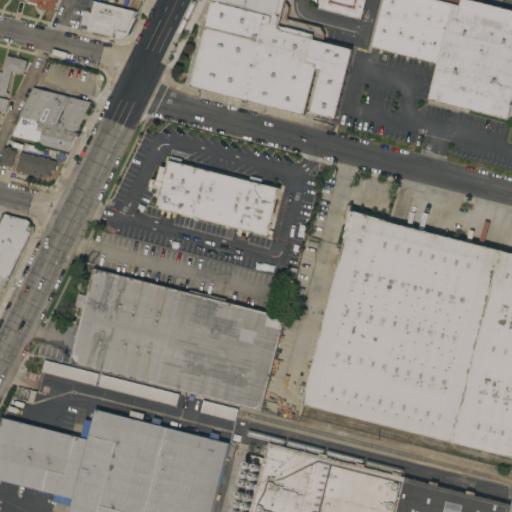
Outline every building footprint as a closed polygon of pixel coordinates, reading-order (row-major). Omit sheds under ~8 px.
[(41,8),(39,8),(38,7),(37,6),(36,5),(26,2),(26,0),(55,0),(53,10),(43,7),(41,8)] [(212,0),(284,0),(284,2),(286,2),(289,7),(287,18),(320,26),(325,34),(323,41),(352,49),(335,118),(310,112),(321,71),(315,69),(303,115),(190,86),(212,1),(212,0)] [(319,0),(364,0),(360,19),(318,8),(319,0)] [(511,99),(507,119),(427,99),(436,63),(371,47),(382,0),(472,0),(511,10),(511,99)] [(125,35),(124,36),(120,38),(119,38),(117,38),(85,30),(87,25),(80,23),(83,10),(90,12),(93,1),(136,12),(125,35)] [(0,71),(1,72),(5,55),(25,60),(22,73),(10,70),(3,96),(0,95),(0,71)] [(89,101),(74,132),(77,132),(68,151),(37,143),(38,140),(11,135),(20,116),(17,115),(31,87),(89,101)] [(11,167),(0,163),(0,155),(2,147),(5,148),(6,146),(10,147),(10,149),(15,150),(11,167)] [(38,156),(38,155),(44,157),(44,158),(45,158),(46,157),(48,158),(48,159),(55,161),(53,170),(49,169),(48,175),(40,173),(39,177),(14,170),(19,151),(38,156)] [(267,235),(249,231),(247,237),(238,235),(240,228),(172,211),(170,218),(167,217),(167,216),(161,215),(162,209),(156,207),(161,189),(155,188),(161,166),(166,167),(169,155),(181,158),(180,162),(279,188),(267,235)] [(511,457),(303,404),(345,238),(344,238),(346,229),(350,210),(370,215),(387,220),(387,221),(511,252),(511,457)] [(0,215),(2,216),(3,214),(24,219),(27,221),(29,224),(30,226),(32,225),(32,228),(32,231),(31,233),(29,232),(7,278),(0,276),(0,215)] [(70,362),(83,308),(75,306),(78,293),(87,295),(93,268),(285,316),(261,411),(70,362)] [(42,372),(45,360),(98,373),(95,385),(42,372)] [(99,386),(102,374),(179,394),(176,406),(99,386)] [(200,412),(203,400),(238,409),(235,420),(200,412)] [(211,511),(69,511),(71,506),(53,501),(54,494),(0,480),(0,425),(2,417),(80,437),(85,419),(92,420),(95,409),(151,423),(153,417),(162,419),(160,425),(209,437),(211,431),(220,434),(218,440),(229,442),(211,511)] [(511,511),(250,511),(268,442),(511,504),(511,511)]
